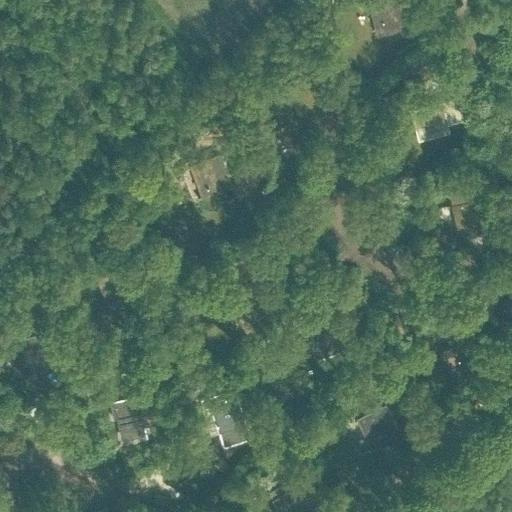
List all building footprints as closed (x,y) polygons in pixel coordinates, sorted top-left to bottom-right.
[(367,0),(377,33),(410,24),(402,0),(367,0)] [(325,112),(311,76),(287,86),(301,122),(325,112)] [(457,96),(410,108),(418,138),(449,130),(447,122),(463,118),(457,96)] [(220,151),(188,163),(201,197),(233,185),(220,151)] [(491,195),(451,204),(458,234),(498,225),(491,195)] [(122,261),(94,276),(108,302),(136,287),(122,261)] [(241,289),(219,300),(231,325),(254,314),(241,289)] [(329,299),(301,312),(304,320),(297,323),(306,340),(314,336),(323,355),(345,344),(341,336),(346,334),(329,299)] [(440,349),(447,365),(457,361),(464,379),(485,370),(471,336),(472,335),(463,312),(447,319),(457,342),(440,349)] [(29,321),(0,343),(23,374),(53,351),(29,321)] [(234,386),(200,398),(206,416),(214,413),(225,444),(251,435),(234,386)] [(146,433),(138,393),(113,398),(122,438),(146,433)] [(385,402),(356,416),(372,448),(391,439),(392,442),(403,437),(385,402)] [(303,479),(272,497),(281,511),(319,511),(322,511),(303,479)]
